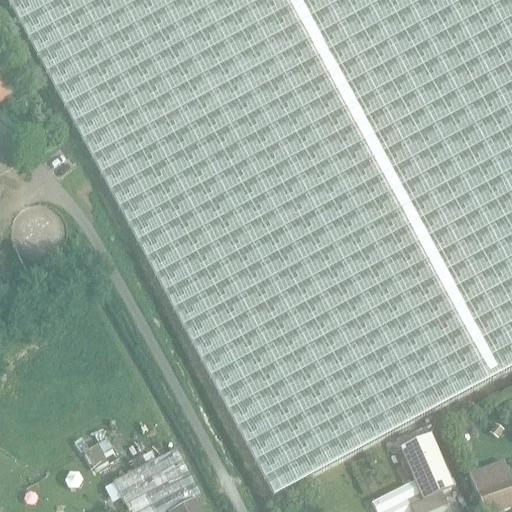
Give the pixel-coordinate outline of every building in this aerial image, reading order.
[(511,0),(4,0),(274,499),(511,371),(511,0)] [(0,175),(12,169),(0,146),(0,175)] [(413,485),(371,506),(373,511),(447,511),(442,498),(453,492),(431,440),(400,454),(413,485)] [(203,511),(174,453),(113,485),(127,511),(203,511)] [(111,455),(103,460),(106,466),(115,461),(111,455)] [(481,511),(503,511),(511,509),(511,487),(504,465),(470,477),(481,511)] [(34,508),(37,497),(26,494),(24,505),(34,508)]
